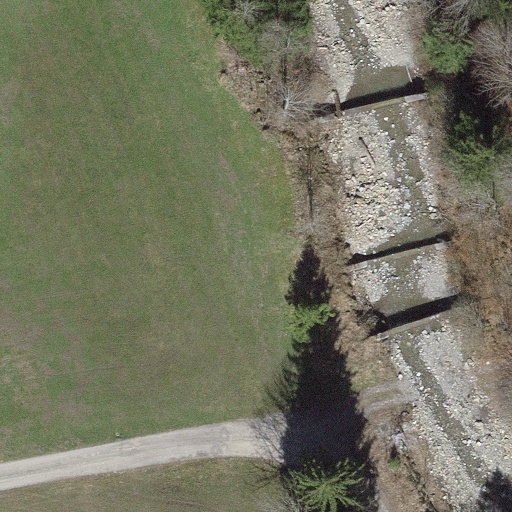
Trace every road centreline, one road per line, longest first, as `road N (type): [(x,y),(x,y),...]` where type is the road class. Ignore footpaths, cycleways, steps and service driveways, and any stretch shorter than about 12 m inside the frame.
road 1 (track): [(0,470),(299,430),(340,448),(373,511)]
road 2 (track): [(299,430),(511,396)]
